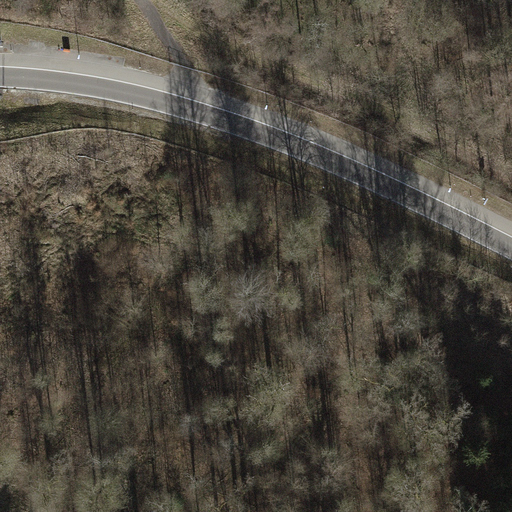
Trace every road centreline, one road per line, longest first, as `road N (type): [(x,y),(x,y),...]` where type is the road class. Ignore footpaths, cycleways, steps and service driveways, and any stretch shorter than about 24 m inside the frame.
road 1 (motorway): [(511,246),(360,170),(193,104),(0,70)]
road 2 (track): [(145,7),(511,178)]
